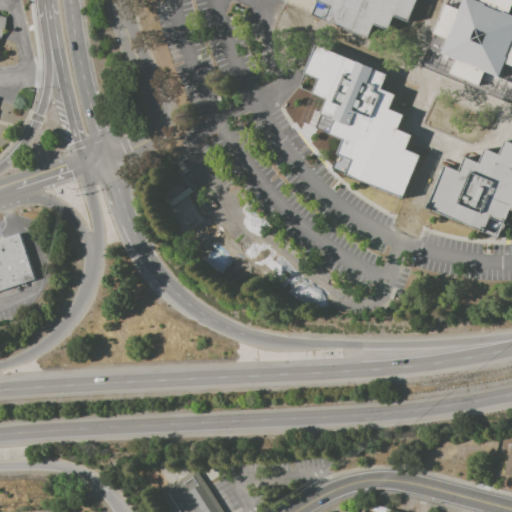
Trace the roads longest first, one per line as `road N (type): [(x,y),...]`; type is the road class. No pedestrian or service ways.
road 1 (motorway): [(511,349),(419,367),(0,393)]
road 2 (motorway): [(0,434),(352,417),(511,394)]
road 3 (motorway): [(511,337),(396,346),(245,336)]
road 4 (tertiary): [(511,511),(404,480),(370,479),(292,511)]
road 5 (tertiary): [(118,0),(159,96),(163,126),(143,145),(105,157)]
road 6 (motorway): [(0,195),(45,198),(76,218),(93,268),(78,313)]
road 7 (secondary): [(105,157),(72,0)]
road 8 (motorway): [(84,164),(100,249),(78,313)]
road 9 (secondary): [(52,47),(39,120),(0,170)]
road 10 (motorway): [(162,278),(134,233),(105,157)]
road 11 (motorway): [(0,470),(75,472),(121,505)]
road 12 (secondary): [(52,47),(84,164)]
